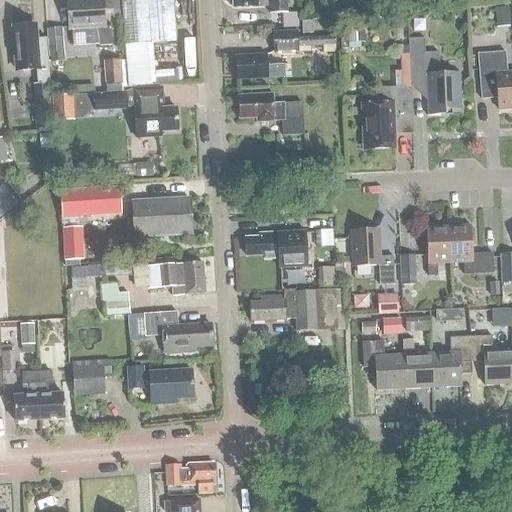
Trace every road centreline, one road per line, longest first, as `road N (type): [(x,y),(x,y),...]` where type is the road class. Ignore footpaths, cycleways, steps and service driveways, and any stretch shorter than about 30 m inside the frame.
road 1 (unclassified): [(235,447),(206,0)]
road 2 (residential): [(235,447),(511,434)]
road 3 (residential): [(0,463),(235,447)]
road 4 (residential): [(381,184),(511,179)]
